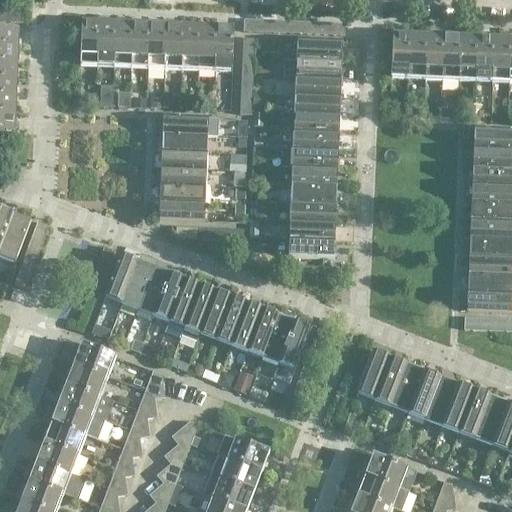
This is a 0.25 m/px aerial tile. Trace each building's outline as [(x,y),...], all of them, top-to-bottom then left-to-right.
[(5,13),(5,24),(22,25),(22,14),(5,13)] [(252,34),(253,23),(244,22),(244,34),(252,34)] [(253,23),(252,34),(261,35),(261,23),(253,23)] [(261,23),(261,35),(269,35),(269,24),(261,23)] [(98,70),(100,24),(82,24),(80,69),(98,70)] [(115,70),(116,25),(100,24),(98,70),(115,70)] [(269,24),(269,35),(277,35),(278,24),(269,24)] [(278,24),(277,35),(286,36),(286,24),(278,24)] [(286,24),(286,36),(294,36),(295,25),(286,24)] [(115,70),(131,71),(133,26),(116,25),(115,70)] [(295,25),(294,36),(303,37),(303,25),(295,25)] [(303,25),(303,37),(311,37),(312,25),(303,25)] [(312,25),(311,37),(320,37),(320,26),(312,25)] [(148,72),(150,26),(133,26),(131,71),(148,72)] [(165,72),(167,27),(150,26),(148,72),(165,72)] [(320,26),(320,37),(328,38),(328,26),(320,26)] [(328,26),(328,38),(336,38),(337,26),(328,26)] [(337,26),(336,38),(345,38),(345,27),(337,26)] [(181,73),(183,28),(167,27),(165,72),(181,73)] [(198,74),(200,28),(183,28),(181,73),(198,74)] [(215,75),(217,29),(200,28),(198,74),(215,75)] [(215,75),(232,75),(234,30),(217,29),(215,75)] [(0,49),(19,50),(20,32),(0,31),(0,49)] [(409,82),(411,37),(393,36),(391,81),(409,82)] [(425,83),(427,38),(411,37),(409,82),(425,83)] [(442,83),(444,39),(427,38),(425,83),(442,83)] [(459,84),(461,39),(444,39),(442,83),(459,84)] [(475,85),(477,40),(461,39),(459,84),(475,85)] [(475,85),(492,85),(494,41),(477,40),(475,85)] [(494,41),(492,85),(509,86),(511,41),(494,41)] [(243,50),(255,50),(255,42),(243,42),(243,50)] [(342,64),(343,45),(298,44),(297,62),(342,64)] [(0,65),(19,67),(19,50),(0,49),(0,65)] [(255,50),(243,50),(243,58),(254,59),(255,50)] [(254,59),(243,58),(242,67),(254,67),(254,59)] [(296,80),(341,82),(342,64),(297,62),(296,80)] [(0,82),(18,83),(19,67),(0,65),(0,82)] [(254,67),(242,67),(242,75),(254,76),(254,67)] [(254,76),(242,75),(242,84),(253,84),(254,76)] [(295,98),(341,100),(341,82),(296,80),(295,98)] [(0,99),(17,100),(18,83),(0,82),(0,99)] [(241,92),(253,92),(253,84),(242,84),(241,92)] [(115,94),(115,87),(102,86),(102,105),(121,106),(122,100),(128,101),(128,95),(115,94)] [(253,92),(241,92),(241,100),(253,101),(253,92)] [(295,116),(340,118),(341,100),(295,98),(295,116)] [(0,115),(17,116),(17,100),(0,99),(0,115)] [(253,101),(241,100),(241,109),(252,109),(253,101)] [(252,109),(241,109),(240,117),(252,118),(252,109)] [(0,133),(16,134),(17,116),(0,115),(0,133)] [(294,134),(339,136),(340,118),(295,116),(294,134)] [(208,139),(209,122),(163,120),(163,138),(208,139)] [(474,151),(511,152),(511,134),(475,133),(474,151)] [(338,154),(339,136),(294,134),(293,152),(338,154)] [(162,155),(207,156),(208,139),(163,138),(162,155)] [(473,169),(511,170),(511,152),(474,151),(473,169)] [(292,170),(338,172),(338,154),(293,152),(292,170)] [(207,173),(207,156),(162,155),(161,171),(207,173)] [(472,187),(511,188),(511,170),(473,169),(472,187)] [(292,188),(337,190),(338,172),(292,170),(292,188)] [(206,190),(207,173),(161,171),(161,188),(206,190)] [(472,205),(511,206),(511,188),(472,187),(472,205)] [(160,205),(205,207),(206,190),(161,188),(160,205)] [(336,207),(337,190),(292,188),(291,206),(336,207)] [(204,225),(205,207),(160,205),(159,223),(204,225)] [(471,223),(511,224),(511,206),(472,205),(471,223)] [(335,225),(336,207),(291,206),(290,224),(335,225)] [(0,252),(14,217),(0,211),(0,252)] [(0,252),(0,259),(15,266),(31,224),(14,217),(0,252)] [(470,241),(511,242),(511,224),(471,223),(470,241)] [(33,240),(43,244),(49,229),(39,224),(33,240)] [(335,243),(335,225),(290,224),(290,242),(335,243)] [(193,242),(193,231),(177,230),(176,242),(193,242)] [(201,243),(202,231),(193,231),(193,242),(201,243)] [(210,243),(210,231),(202,231),(201,243),(210,243)] [(218,243),(219,232),(210,231),(210,243),(218,243)] [(226,244),(227,232),(219,232),(218,243),(226,244)] [(235,244),(235,232),(227,232),(226,244),(235,244)] [(243,244),(244,233),(235,232),(235,244),(243,244)] [(43,244),(33,240),(30,248),(40,252),(43,244)] [(470,259),(511,260),(511,242),(470,241),(470,259)] [(289,260),(334,262),(335,243),(290,242),(289,260)] [(40,252),(30,248),(27,256),(37,260),(40,252)] [(102,258),(112,262),(115,254),(105,250),(102,258)] [(24,264),(34,268),(37,260),(27,256),(24,264)] [(99,266),(109,270),(112,262),(102,258),(99,266)] [(122,307),(138,265),(122,258),(105,300),(122,307)] [(469,277),(511,278),(511,260),(470,259),(469,277)] [(34,268),(24,264),(21,271),(31,276),(34,268)] [(138,313),(154,271),(138,265),(122,307),(138,313)] [(96,273),(107,277),(109,270),(99,266),(96,273)] [(31,276),(21,271),(18,279),(28,283),(31,276)] [(153,319),(169,277),(154,271),(138,313),(153,319)] [(93,281),(104,285),(107,277),(96,273),(93,281)] [(153,319),(169,325),(185,282),(169,277),(153,319)] [(468,295),(511,296),(511,278),(469,277),(468,295)] [(28,283),(18,279),(15,287),(25,291),(28,283)] [(90,289),(95,291),(101,293),(104,285),(93,281),(90,289)] [(169,325),(185,331),(201,289),(185,282),(169,325)] [(198,343),(200,336),(216,294),(201,289),(185,331),(182,337),(198,343)] [(200,336),(216,342),(232,300),(216,294),(200,336)] [(511,315),(511,296),(468,295),(468,314),(511,315)] [(232,348),(248,306),(232,300),(216,342),(232,348)] [(232,348),(247,354),(263,312),(248,306),(232,348)] [(247,354),(263,360),(279,318),(263,312),(247,354)] [(279,366),(295,324),(279,318),(263,360),(279,366)] [(465,321),(464,330),(464,332),(481,333),(482,321),(465,321)] [(482,321),(481,333),(490,333),(490,322),(482,321)] [(490,322),(490,333),(498,334),(499,322),(490,322)] [(499,322),(498,334),(507,334),(507,322),(499,322)] [(279,366),(295,373),(311,331),(295,324),(279,366)] [(313,347),(323,351),(329,336),(319,331),(313,347)] [(74,367),(109,380),(116,360),(82,347),(74,367)] [(323,351),(313,347),(309,355),(320,359),(323,351)] [(320,359),(309,355),(306,363),(317,367),(320,359)] [(357,396),(375,403),(391,361),(374,355),(357,396)] [(392,410),(408,368),(391,361),(375,403),(392,410)] [(317,367),(306,363),(303,371),(314,375),(317,367)] [(74,367),(67,387),(101,400),(101,399),(109,380),(74,367)] [(392,410),(409,416),(425,374),(408,368),(392,410)] [(314,375),(303,371),(300,379),(311,383),(314,375)] [(409,416),(425,422),(441,380),(425,374),(409,416)] [(161,378),(153,375),(146,393),(154,397),(155,403),(165,401),(161,378)] [(256,380),(243,375),(236,393),(249,398),(256,380)] [(311,383),(300,379),(297,387),(308,391),(311,383)] [(425,422),(442,429),(458,387),(441,380),(425,422)] [(67,387),(60,406),(94,419),(107,424),(114,404),(101,399),(101,400),(67,387)] [(308,391),(297,387),(294,395),(305,399),(308,391)] [(459,435),(475,393),(458,387),(442,429),(459,435)] [(147,416),(147,422),(158,421),(155,403),(154,397),(146,393),(138,413),(147,416)] [(492,400),(475,393),(459,435),(476,441),(492,400)] [(305,399),(294,395),(291,402),(302,407),(305,399)] [(492,400),(476,441),(492,448),(508,406),(492,400)] [(60,406),(52,425),(86,438),(94,419),(60,406)] [(492,448),(509,454),(511,446),(511,407),(508,406),(492,448)] [(139,436),(140,441),(150,440),(147,422),(147,416),(138,413),(134,412),(126,431),(131,433),(139,436)] [(45,445),(79,458),(86,438),(52,425),(45,445)] [(182,444),(191,448),(198,428),(190,425),(172,440),(178,448),(182,444)] [(132,455),(132,461),(143,459),(140,441),(139,436),(131,433),(123,452),(132,455)] [(269,455),(226,438),(218,458),(261,475),(269,455)] [(182,444),(178,448),(164,460),(171,467),(175,464),(183,467),(191,448),(182,444)] [(37,464),(72,477),(79,458),(45,445),(37,464)] [(125,475),(125,480),(135,479),(132,461),(132,455),(123,452),(116,472),(125,475)] [(211,478),(220,481),(254,494),(261,475),(218,458),(211,478)] [(365,479),(400,492),(409,495),(416,475),(373,458),(365,479)] [(72,477),(37,464),(30,484),(64,497),(72,477)] [(175,464),(171,467),(157,479),(163,487),(167,483),(176,487),(183,467),(175,464)] [(117,494),(118,500),(128,498),(125,480),(125,475),(116,472),(108,491),(117,494)] [(211,478),(204,498),(241,511),(246,511),(254,494),(220,481),(211,478)] [(358,498),(392,511),(394,511),(402,511),(409,495),(400,492),(365,479),(358,498)] [(167,483),(163,487),(150,498),(156,506),(160,503),(169,506),(175,509),(183,490),(176,487),(167,483)] [(46,511),(58,511),(64,497),(30,484),(23,503),(46,511)] [(455,511),(452,488),(444,485),(436,506),(445,509),(445,511),(455,511)] [(117,494),(108,491),(101,510),(106,511),(119,511),(118,500),(117,494)] [(198,511),(241,511),(204,498),(198,511)] [(352,511),(391,511),(392,511),(358,498),(352,511)] [(46,511),(23,503),(19,511),(46,511)] [(160,503),(156,506),(148,511),(166,511),(169,506),(160,503)]
